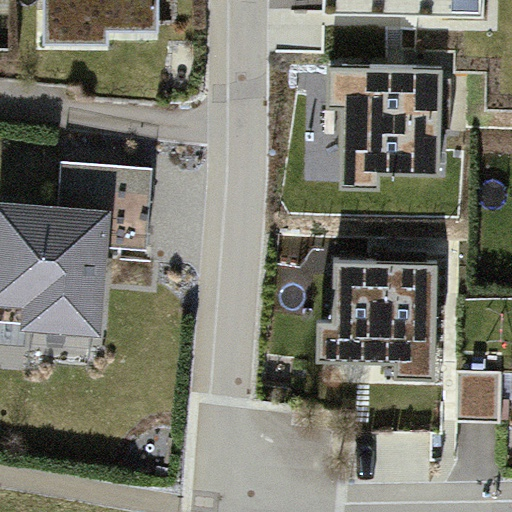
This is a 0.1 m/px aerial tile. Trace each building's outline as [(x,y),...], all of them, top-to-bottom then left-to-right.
[(47,0),(47,39),(112,41),(113,26),(162,26),(162,0),(47,0)] [(346,109),(343,184),(384,186),(384,170),(443,172),(446,68),(331,64),(330,108),(346,109)] [(80,211),(3,204),(0,246),(0,296),(33,299),(31,320),(99,326),(106,244),(149,248),(156,167),(84,161),(80,211)] [(440,261),(338,259),(337,321),(322,321),(322,359),(396,360),(396,376),(438,377),(440,261)] [(468,416),(508,417),(509,371),(469,370),(468,416)]
